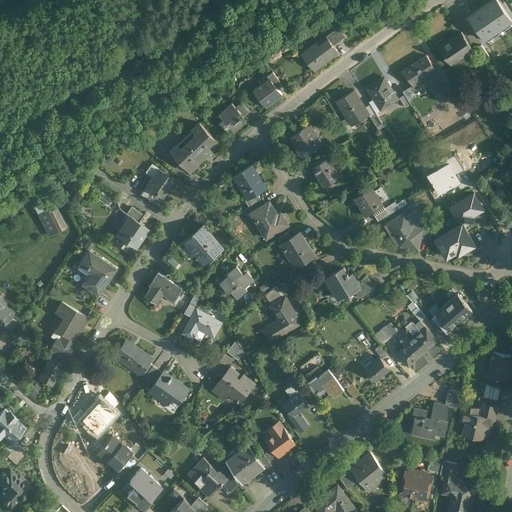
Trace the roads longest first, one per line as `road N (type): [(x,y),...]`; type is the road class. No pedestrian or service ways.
road 1 (residential): [(511,307),(258,511)]
road 2 (residential): [(437,0),(254,125)]
road 3 (residential): [(168,221),(94,170),(0,205)]
road 4 (residential): [(511,271),(475,277),(351,247)]
road 5 (residential): [(351,247),(303,208),(254,125)]
road 6 (residential): [(254,125),(210,164),(168,221)]
road 7 (residential): [(112,313),(51,421)]
